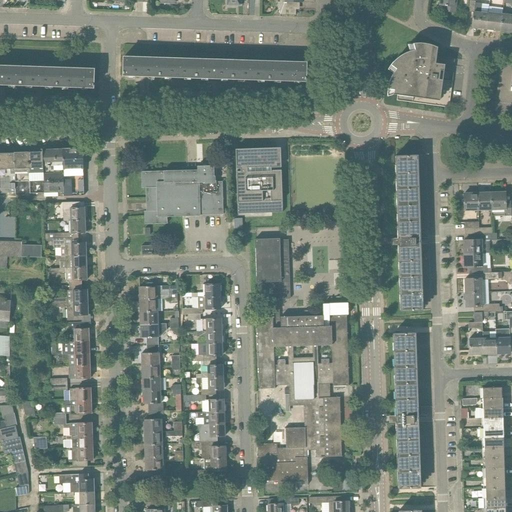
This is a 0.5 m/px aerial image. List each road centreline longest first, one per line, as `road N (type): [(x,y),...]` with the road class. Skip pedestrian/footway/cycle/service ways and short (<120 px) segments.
road 1 (residential): [(250,511),(242,266),(114,266)]
road 2 (tertiary): [(362,141),(376,511)]
road 3 (residential): [(121,511),(114,266)]
road 4 (residential): [(317,124),(110,127)]
road 5 (residential): [(439,368),(433,175)]
road 6 (residential): [(444,511),(439,368)]
road 7 (residential): [(114,266),(110,127)]
road 8 (residential): [(320,28),(198,24)]
